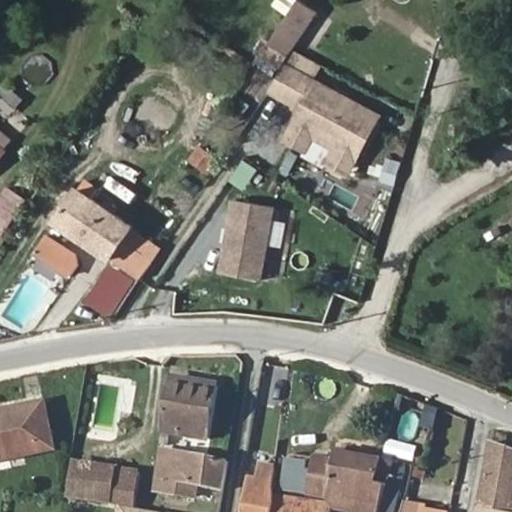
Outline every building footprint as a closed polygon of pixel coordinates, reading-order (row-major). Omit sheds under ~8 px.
[(311,19),(292,7),(264,51),(283,63),(311,19)] [(256,65),(274,76),(283,63),(264,51),(256,65)] [(33,54),(27,76),(48,81),(54,59),(33,54)] [(378,117),(281,73),(264,98),(300,115),(286,147),(306,156),(314,140),(338,151),(333,161),(354,171),(378,117)] [(237,92),(226,101),(240,117),(251,108),(237,92)] [(0,110),(8,118),(18,106),(2,93),(0,94),(0,110)] [(219,159),(202,148),(201,147),(192,161),(210,172),(219,159)] [(398,186),(403,161),(386,157),(382,182),(398,186)] [(82,229),(78,235),(113,258),(124,241),(136,223),(81,186),(62,216),(82,229)] [(13,201),(9,199),(2,210),(17,219),(24,208),(21,206),(25,199),(17,194),(13,201)] [(241,199),(224,272),(263,281),(280,208),(241,199)] [(0,213),(0,229),(8,234),(17,219),(2,210),(0,213)] [(113,258),(142,277),(153,260),(124,241),(113,258)] [(161,431),(210,438),(217,381),(168,373),(161,431)] [(45,400),(0,408),(0,458),(54,448),(45,400)] [(511,511),(511,446),(492,439),(477,511),(511,511)] [(331,496),(331,502),(379,511),(383,496),(387,481),(377,479),(382,458),(336,448),(334,456),(315,452),(313,460),(306,492),(331,496)] [(207,457),(165,451),(161,478),(159,492),(177,494),(179,481),(203,484),(207,457)] [(306,492),(313,460),(290,455),(283,487),(306,492)] [(79,458),(73,490),(94,494),(99,462),(79,458)] [(387,481),(391,460),(382,458),(377,479),(387,481)] [(135,502),(141,469),(99,462),(94,494),(135,502)] [(272,477),(248,474),(242,511),(270,511),(275,491),(274,485),(272,477)] [(398,500),(401,486),(387,481),(383,496),(398,500)] [(270,511),(331,511),(332,508),(331,502),(275,491),(270,511)] [(403,511),(436,511),(428,510),(430,503),(407,498),(403,511)]
